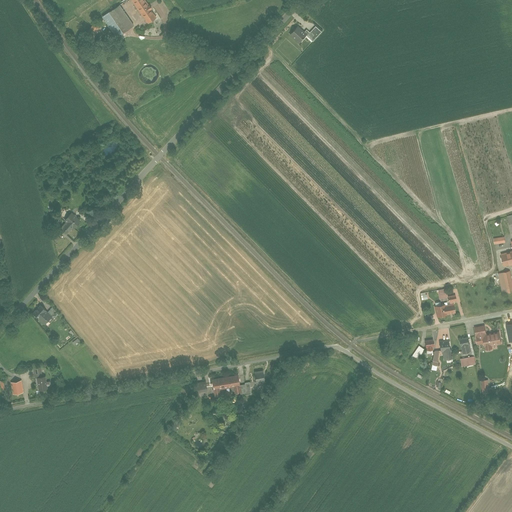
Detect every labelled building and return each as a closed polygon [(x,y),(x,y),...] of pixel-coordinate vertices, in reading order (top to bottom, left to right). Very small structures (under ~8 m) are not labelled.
[(133,0),(147,21),(156,16),(145,0),(133,0)] [(160,0),(158,0),(152,4),(162,21),(170,16),(160,0)] [(119,33),(133,24),(120,4),(110,11),(118,23),(115,26),(119,33)] [(96,35),(103,26),(96,21),(89,30),(96,35)] [(297,27),(290,35),(300,43),(307,36),(312,40),(321,30),(316,25),(310,32),(307,29),(304,33),(297,27)] [(82,220),(73,212),(66,219),(69,221),(66,225),(68,227),(72,230),(75,227),(76,228),(82,220)] [(511,252),(502,255),(505,266),(511,264),(511,252)] [(511,283),(509,272),(499,274),(503,294),(511,292),(511,283)] [(448,289),(440,290),(442,300),(450,299),(448,289)] [(447,303),(436,305),(438,317),(449,315),(449,314),(448,306),(447,303)] [(456,304),(448,306),(449,314),(458,312),(456,304)] [(42,306),(35,313),(41,319),(48,312),(42,306)] [(54,318),(60,312),(55,306),(49,313),(53,317),(54,318)] [(48,312),(41,319),(46,324),(53,317),(49,313),(48,312)] [(487,325),(476,327),(479,343),(486,342),(487,350),(495,348),(494,345),(503,343),(501,332),(488,334),(487,325)] [(470,337),(461,339),(464,353),(473,351),(470,337)] [(435,339),(426,340),(427,347),(430,346),(430,350),(434,349),(434,346),(436,346),(435,339)] [(452,340),(441,341),(442,350),(446,350),(453,349),(452,340)] [(425,348),(420,345),(417,350),(422,354),(425,348)] [(476,356),(462,358),(463,367),(477,364),(476,356)] [(40,367),(34,368),(35,378),(36,378),(42,377),(40,367)] [(263,371),(255,372),(256,382),(265,381),(263,371)] [(42,377),(36,378),(38,390),(39,390),(40,390),(40,393),(44,392),(44,389),(48,389),(47,385),(50,385),(50,382),(46,382),(45,376),(42,377)] [(238,376),(213,380),(215,396),(221,395),(220,389),(234,386),(235,392),(240,391),(239,385),(238,376)] [(8,379),(2,380),(4,389),(10,387),(8,379)] [(22,380),(13,382),(15,394),(25,392),(22,380)] [(207,381),(198,383),(199,392),(209,390),(207,381)] [(241,396),(251,394),(249,382),(245,383),(245,384),(239,385),(240,391),(241,396)] [(177,419),(172,428),(176,430),(180,420),(177,419)]
